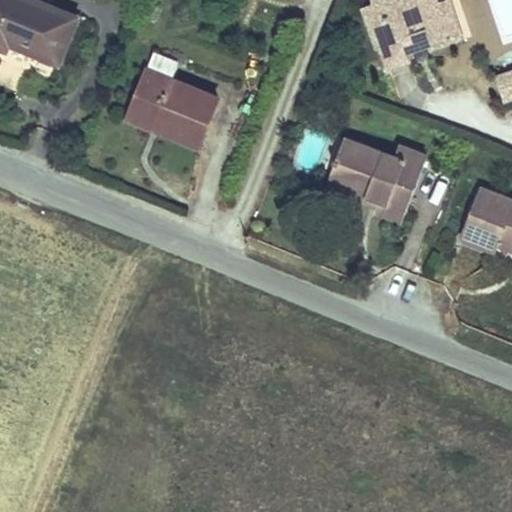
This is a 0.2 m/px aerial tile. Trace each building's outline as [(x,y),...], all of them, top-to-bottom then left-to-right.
[(10,42),(60,63),(78,18),(33,0),(0,0),(0,46),(7,49),(10,42)] [(439,6),(436,0),(376,0),(382,16),(376,18),(384,43),(382,44),(382,47),(390,67),(411,60),(408,52),(432,44),(434,47),(455,39),(450,23),(456,21),(450,2),(439,6)] [(382,16),(377,3),(363,7),(377,48),(382,47),(382,44),(384,43),(376,18),(382,16)] [(155,55),(149,69),(173,79),(179,64),(155,55)] [(203,139),(220,98),(173,79),(149,69),(129,118),(153,128),(156,120),(203,139)] [(511,100),(511,71),(498,76),(507,102),(511,100)] [(203,139),(156,120),(153,128),(200,147),(203,139)] [(405,221),(429,157),(400,146),(396,158),(346,139),(333,175),(353,182),(350,188),(381,200),(379,206),(377,211),(405,221)] [(379,206),(381,200),(350,188),(353,182),(333,175),(328,187),(379,206)] [(511,200),(484,189),(464,238),(495,251),(498,244),(511,249),(511,200)]
